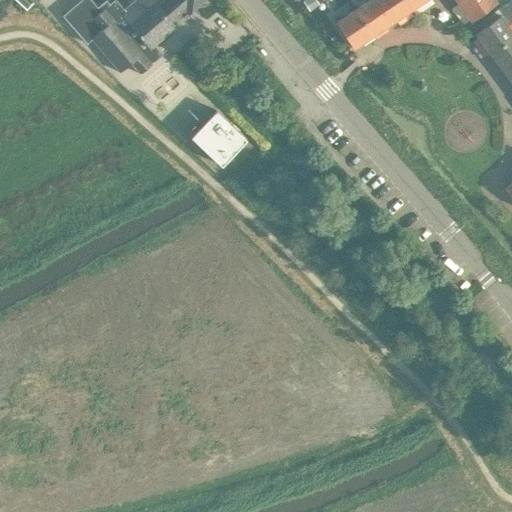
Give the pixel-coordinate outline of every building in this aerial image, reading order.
[(91,0),(79,0),(62,15),(85,43),(91,39),(119,71),(130,62),(140,73),(162,54),(154,44),(175,26),(172,24),(186,12),(187,13),(202,0),(135,0),(124,9),(115,0),(112,0),(109,3),(106,0),(104,0),(97,7),(91,0)] [(377,0),(368,0),(355,9),(373,35),(392,22),(377,0)] [(405,0),(377,0),(392,22),(411,9),(405,0)] [(405,0),(411,9),(424,0),(405,0)] [(459,0),(457,2),(471,21),(496,2),(494,0),(459,0)] [(355,9),(336,22),(353,48),(373,35),(355,9)] [(489,52),(511,34),(511,30),(500,14),(475,33),(489,52)] [(511,64),(511,34),(489,52),(503,71),(511,64)] [(221,166),(246,139),(216,110),(190,136),(221,166)]
